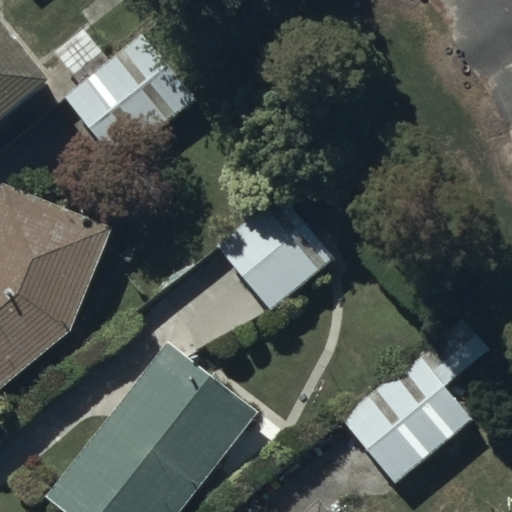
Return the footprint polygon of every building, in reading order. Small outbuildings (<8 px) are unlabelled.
[(0,127),(62,75),(0,1),(0,127)] [(80,81),(66,91),(118,159),(197,98),(146,31),(111,57),(87,25),(56,49),(80,81)] [(117,223),(5,178),(0,189),(0,386),(72,326),(117,223)] [(278,311),(341,254),(283,192),(221,248),(278,311)] [(400,483),(476,418),(448,386),(494,347),(466,314),(344,418),(400,483)] [(180,511),(261,406),(173,339),(53,495),(76,511),(180,511)] [(335,511),(324,497),(306,511),(335,511)]
